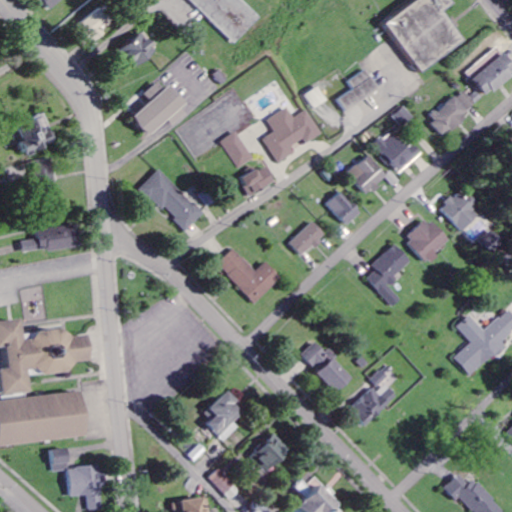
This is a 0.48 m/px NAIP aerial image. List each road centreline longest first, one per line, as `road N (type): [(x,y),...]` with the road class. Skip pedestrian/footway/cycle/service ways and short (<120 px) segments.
road 1 (residential): [(129,511),(94,115),(82,88),(7,0)]
road 2 (residential): [(403,511),(106,213)]
road 3 (residential): [(246,348),(511,105)]
road 4 (residential): [(163,265),(310,170),(391,104)]
road 5 (residential): [(393,501),(511,380)]
